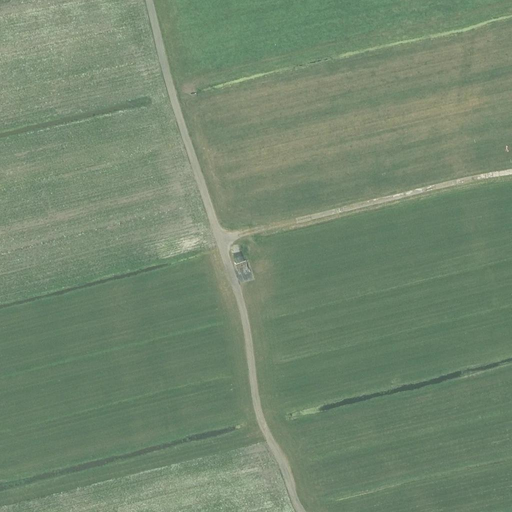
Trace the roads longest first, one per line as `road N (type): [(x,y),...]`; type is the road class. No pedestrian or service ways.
road 1 (track): [(301,511),(259,424),(237,289),(149,0)]
road 2 (track): [(221,241),(511,171)]
